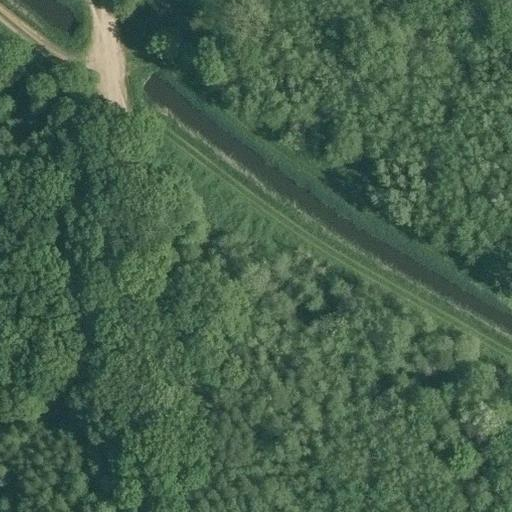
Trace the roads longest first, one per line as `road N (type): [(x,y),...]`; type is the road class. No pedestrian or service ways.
road 1 (track): [(110,80),(236,188),(511,359)]
road 2 (track): [(150,511),(110,80)]
